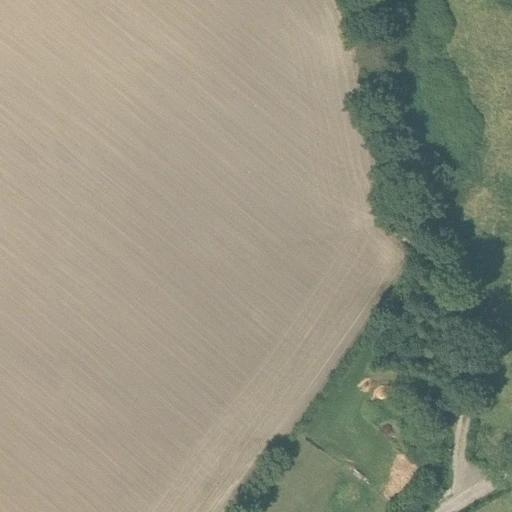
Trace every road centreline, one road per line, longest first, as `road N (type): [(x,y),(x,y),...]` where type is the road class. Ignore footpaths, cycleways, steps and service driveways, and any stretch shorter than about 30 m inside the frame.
road 1 (track): [(414,269),(444,396),(445,511)]
road 2 (track): [(352,404),(391,400),(410,407),(445,459)]
